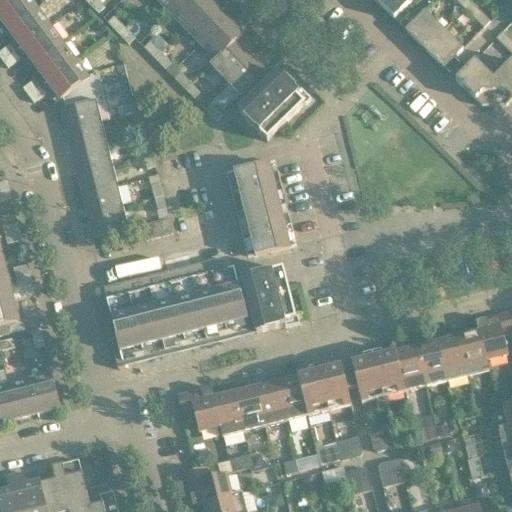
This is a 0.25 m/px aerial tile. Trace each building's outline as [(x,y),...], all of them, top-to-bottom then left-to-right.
[(0,0),(0,10),(13,0),(0,0)] [(28,0),(13,0),(0,10),(0,21),(8,32),(36,11),(28,0)] [(104,9),(95,0),(92,0),(88,5),(98,16),(104,9)] [(185,0),(155,0),(170,15),(185,0)] [(210,6),(204,0),(185,0),(170,15),(185,31),(210,6)] [(410,0),(376,0),(374,3),(394,22),(413,2),(410,0)] [(466,0),(455,0),(454,1),(464,11),(471,4),(466,0)] [(480,14),(471,4),(464,11),(474,21),(480,14)] [(226,22),(210,6),(185,31),(200,46),(226,22)] [(36,11),(8,32),(21,49),(49,28),(36,11)] [(405,33),(424,52),(444,32),(424,13),(405,33)] [(490,23),(480,14),(474,21),(483,30),(490,23)] [(114,19),(107,25),(118,36),(124,30),(114,19)] [(241,38),(226,22),(200,46),(215,62),(216,62),(235,43),(235,44),(241,38)] [(49,28),(21,49),(34,67),(62,45),(49,28)] [(134,40),(124,30),(118,36),(128,47),(134,40)] [(444,32),(424,52),(444,71),(463,51),(444,32)] [(496,40),(506,50),(511,43),(502,34),(496,40)] [(250,59),(235,44),(235,43),(216,62),(215,62),(209,68),(225,84),(250,59)] [(150,44),(144,50),(154,61),(160,55),(150,44)] [(62,45),(34,67),(47,84),(75,63),(62,45)] [(0,53),(0,59),(2,63),(14,54),(9,47),(0,53)] [(20,61),(14,54),(2,63),(8,70),(20,61)] [(171,65),(160,55),(154,61),(165,71),(171,65)] [(266,75),(250,59),(225,84),(241,100),(266,75)] [(506,108),(511,101),(511,62),(493,81),(494,108),(506,108)] [(75,63),(47,84),(60,102),(63,100),(62,99),(88,81),(88,80),(75,63)] [(474,63),(455,82),(482,108),(494,108),(493,81),(474,63)] [(124,67),(115,69),(116,73),(121,77),(126,74),(124,67)] [(88,81),(62,99),(63,100),(65,111),(96,105),(104,103),(99,81),(94,75),(88,80),(88,81)] [(180,75),(174,81),(184,91),(190,85),(180,75)] [(267,144),(304,107),(297,99),(299,97),(278,75),(238,114),(267,144)] [(23,90),(28,98),(40,89),(35,82),(23,90)] [(200,95),(190,85),(184,91),(193,101),(200,95)] [(40,89),(28,98),(33,105),(45,96),(40,89)] [(130,104),(133,117),(142,115),(138,102),(130,104)] [(96,105),(65,111),(62,112),(67,134),(101,125),(96,105)] [(213,109),(207,115),(216,124),(222,118),(213,109)] [(142,115),(133,117),(136,130),(145,127),(142,115)] [(101,125),(67,134),(72,155),(107,146),(101,125)] [(141,146),(144,159),(152,157),(149,144),(141,146)] [(107,146),(72,155),(78,175),(112,167),(107,146)] [(152,157),(144,159),(147,171),(155,169),(152,157)] [(271,165),(249,170),(233,174),(239,196),(254,192),(273,188),(271,179),(275,178),(271,165)] [(112,167),(78,175),(83,196),(117,188),(112,167)] [(7,183),(0,185),(0,194),(9,192),(7,183)] [(151,188),(154,201),(163,199),(160,186),(151,188)] [(117,188),(83,196),(88,217),(122,209),(117,188)] [(273,188),(254,192),(239,196),(244,217),(259,213),(282,208),(279,195),(275,196),(273,188)] [(9,192),(0,194),(0,203),(11,201),(9,192)] [(163,199),(154,201),(158,213),(166,211),(163,199)] [(282,208),(259,213),(244,217),(249,238),(283,230),(281,221),(285,220),(282,208)] [(122,209),(88,217),(94,239),(128,231),(122,209)] [(142,227),(146,243),(173,237),(168,220),(142,227)] [(17,225),(3,229),(5,238),(19,234),(17,225)] [(293,250),(289,237),(286,238),(283,230),(249,238),(255,260),(293,250)] [(19,234),(5,238),(7,246),(21,243),(19,234)] [(103,290),(95,292),(107,342),(116,340),(117,345),(111,347),(117,371),(125,369),(123,363),(134,361),(249,332),(241,300),(234,270),(224,272),(222,263),(222,261),(189,269),(103,290)] [(28,267),(13,271),(15,279),(30,276),(28,267)] [(243,282),(247,298),(256,336),(286,328),(285,325),(296,322),(283,272),(243,282)] [(30,276),(15,279),(18,288),(32,285),(30,276)] [(7,282),(0,283),(0,305),(13,303),(7,282)] [(13,303),(0,305),(0,328),(8,327),(18,325),(13,303)] [(475,324),(478,334),(479,334),(486,363),(487,363),(508,358),(504,342),(511,339),(511,325),(510,315),(475,324)] [(24,332),(22,324),(18,325),(8,327),(10,336),(24,332)] [(463,330),(456,332),(468,379),(489,373),(487,363),(486,363),(479,334),(478,334),(465,337),(463,330)] [(451,341),(437,344),(447,384),(468,379),(456,332),(449,334),(451,341)] [(44,348),(40,334),(31,336),(35,351),(44,348)] [(447,384),(437,344),(427,347),(425,340),(414,342),(426,389),(447,384)] [(12,341),(0,344),(0,353),(14,350),(12,341)] [(393,355),(394,360),(396,359),(405,394),(426,389),(414,342),(407,344),(409,351),(393,355)] [(362,357),(364,363),(351,366),(352,370),(348,371),(342,373),(341,368),(328,371),(327,366),(317,369),(320,378),(310,381),(309,376),(299,379),(300,384),(298,384),(307,419),(351,408),(347,394),(353,392),(357,391),(361,405),(405,394),(396,359),(394,360),(393,355),(382,358),(384,362),(374,365),(372,355),(362,357)] [(281,376),(274,378),(286,424),(307,419),(298,384),(300,384),(299,379),(283,383),(281,376)] [(51,377),(29,382),(38,416),(59,411),(51,377)] [(269,386),(255,390),(265,429),(286,424),(274,378),(267,379),(269,386)] [(29,382),(8,387),(17,422),(38,416),(29,382)] [(239,386),(232,388),(244,435),(265,429),(255,390),(241,393),(239,386)] [(8,387),(0,389),(0,425),(17,422),(8,387)] [(227,397),(214,400),(213,400),(221,430),(220,430),(222,440),(244,435),(232,388),(225,390),(227,397)] [(199,435),(220,430),(221,430),(213,400),(214,400),(211,390),(177,398),(183,422),(195,419),(199,435)] [(511,404),(503,407),(508,428),(508,429),(511,427),(511,404)] [(511,427),(508,429),(508,428),(498,430),(503,452),(511,450),(511,427)] [(396,450),(391,431),(369,437),(373,452),(377,455),(396,450)] [(363,455),(359,439),(336,445),(341,464),(361,459),(363,455)] [(336,445),(315,450),(319,469),(341,464),(336,445)] [(511,450),(503,452),(509,473),(511,472),(511,450)] [(306,461),(296,463),(297,466),(299,474),(309,472),(306,461)] [(81,511),(90,510),(90,508),(78,462),(51,469),(55,482),(40,485),(39,483),(38,483),(45,511),(81,511)] [(405,485),(399,462),(380,466),(377,470),(382,490),(405,485)] [(193,509),(203,506),(202,505),(232,498),(232,497),(226,476),(210,480),(207,469),(184,475),(193,509)] [(372,493),(367,473),(363,470),(344,475),(350,499),(372,493)] [(23,475),(14,477),(23,511),(45,511),(38,483),(26,486),(23,475)] [(0,511),(23,511),(14,477),(6,479),(8,491),(0,492),(0,511)] [(117,511),(113,494),(99,497),(101,505),(90,508),(90,510),(81,511),(117,511)] [(202,505),(203,506),(204,511),(246,511),(242,495),(232,497),(232,498),(202,505)]
